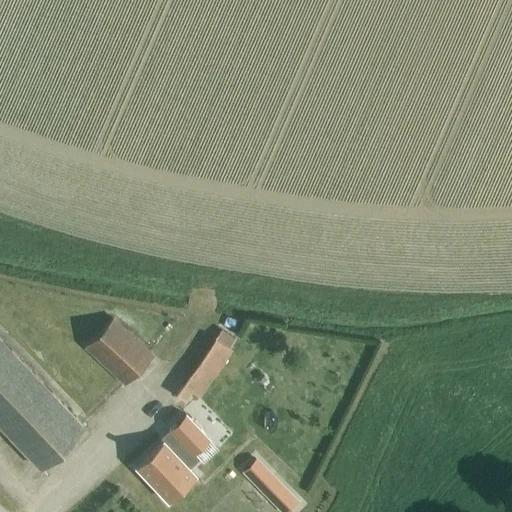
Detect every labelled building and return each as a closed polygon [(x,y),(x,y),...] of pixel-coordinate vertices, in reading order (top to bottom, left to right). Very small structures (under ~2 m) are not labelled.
[(113,317),(84,346),(124,383),(152,354),(113,317)] [(85,423),(0,336),(0,422),(42,466),(85,423)] [(215,337),(175,394),(193,407),(232,349),(215,337)] [(188,416),(136,465),(167,497),(193,472),(188,467),(198,458),(192,452),(208,437),(188,416)] [(242,471),(280,511),(285,511),(297,501),(255,458),(242,471)]
